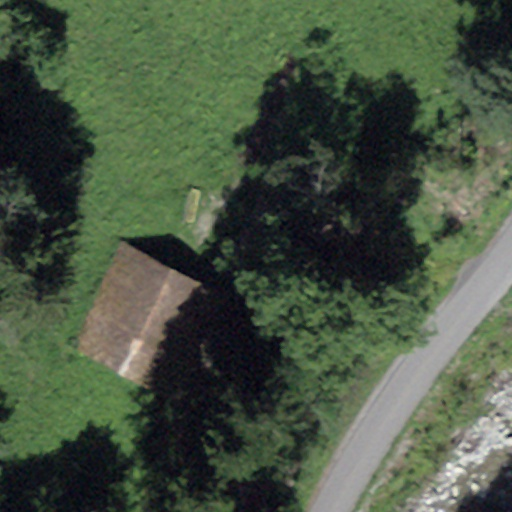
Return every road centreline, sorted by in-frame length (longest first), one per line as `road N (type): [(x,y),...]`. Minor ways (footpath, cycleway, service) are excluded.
road 1 (unclassified): [(322,511),(408,370),(511,257)]
road 2 (track): [(160,511),(170,449),(245,273)]
